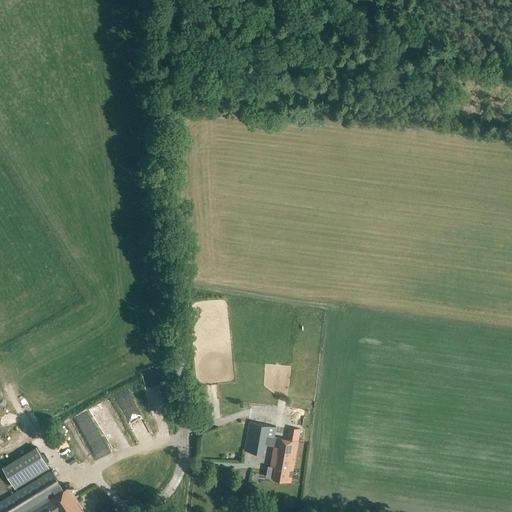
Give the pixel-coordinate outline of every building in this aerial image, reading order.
[(172,429),(162,369),(150,371),(159,431),(172,429)] [(64,403),(68,409),(76,404),(72,398),(64,403)] [(92,436),(101,461),(113,456),(100,422),(111,418),(109,412),(112,411),(108,401),(93,406),(94,409),(83,413),(92,436)] [(298,442),(299,435),(302,435),(303,427),(289,424),(287,440),(266,436),(268,425),(250,422),(245,451),(263,454),(264,444),(274,446),(271,466),(276,467),(274,479),(291,482),(298,442)] [(6,430),(0,432),(0,433),(5,443),(12,440),(6,430)] [(36,446),(2,467),(13,485),(46,463),(36,446)] [(51,470),(0,501),(0,511),(83,511),(78,504),(79,504),(68,487),(63,490),(51,470)]
